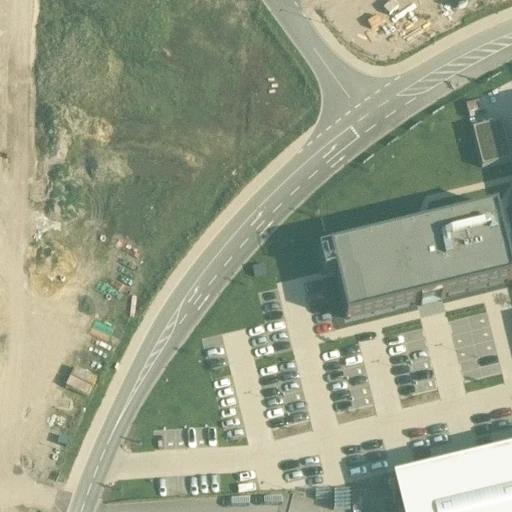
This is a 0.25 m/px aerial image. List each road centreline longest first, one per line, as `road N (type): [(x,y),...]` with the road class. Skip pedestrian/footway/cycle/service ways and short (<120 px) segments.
road 1 (unclassified): [(358,121),(204,283),(131,392),(83,511)]
road 2 (unclassified): [(511,35),(358,121)]
road 3 (unclassified): [(358,121),(279,0)]
